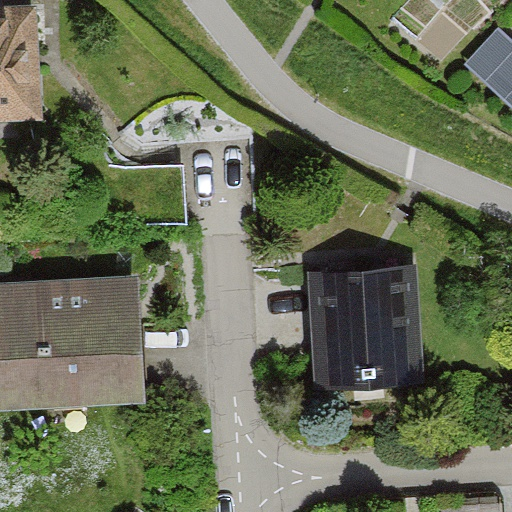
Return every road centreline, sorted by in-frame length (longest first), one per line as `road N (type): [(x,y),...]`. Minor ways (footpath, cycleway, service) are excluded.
road 1 (residential): [(236,490),(216,162)]
road 2 (residential): [(236,490),(511,471)]
